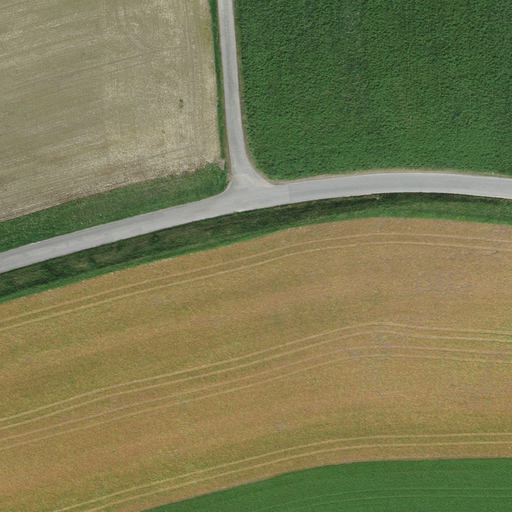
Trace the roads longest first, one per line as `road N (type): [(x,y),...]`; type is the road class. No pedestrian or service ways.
road 1 (unclassified): [(511,189),(413,182),(246,197),(0,264)]
road 2 (track): [(246,197),(224,0)]
